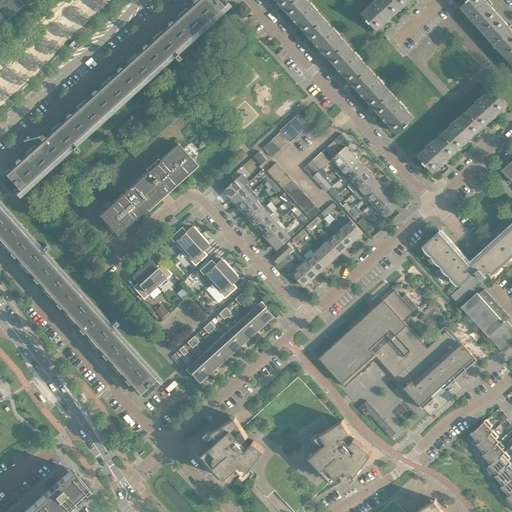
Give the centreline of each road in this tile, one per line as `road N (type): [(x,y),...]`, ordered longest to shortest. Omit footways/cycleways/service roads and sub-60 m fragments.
road 1 (residential): [(434,204),(249,0)]
road 2 (residential): [(308,318),(191,192),(114,258)]
road 3 (residential): [(166,447),(0,257)]
road 4 (residential): [(0,161),(176,0)]
road 5 (residential): [(332,511),(395,476),(437,431),(511,376)]
road 6 (residential): [(166,447),(308,318)]
road 7 (secondary): [(0,129),(139,0)]
road 8 (residential): [(308,318),(434,204)]
road 9 (secondary): [(105,0),(0,97)]
road 10 (secondary): [(82,426),(5,320)]
